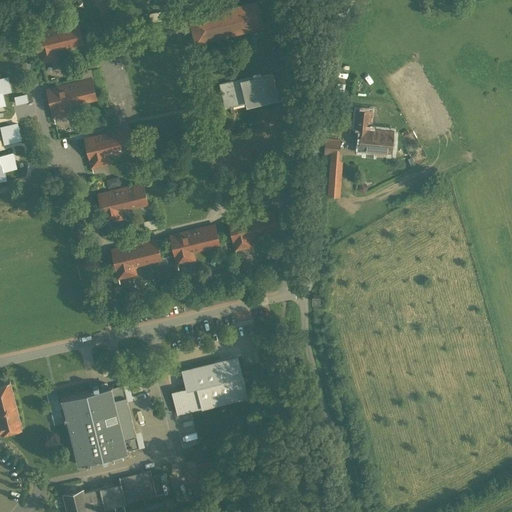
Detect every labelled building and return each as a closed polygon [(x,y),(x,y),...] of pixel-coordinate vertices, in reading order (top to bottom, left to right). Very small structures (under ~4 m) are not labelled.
[(263,26),(257,0),(248,0),(188,15),(194,42),(263,26)] [(161,11),(150,13),(151,21),(163,19),(161,11)] [(273,17),(265,19),(268,31),(276,29),(273,17)] [(115,18),(106,20),(109,32),(117,30),(115,18)] [(78,22),(45,30),(46,34),(34,36),(39,57),(51,54),(50,50),(83,42),(78,22)] [(210,63),(202,65),(204,76),(213,74),(210,63)] [(91,69),(79,72),(81,80),(92,77),(93,77),(91,69)] [(272,70),(219,83),(224,106),(245,102),(246,105),(279,98),(272,70)] [(8,76),(0,77),(0,105),(6,105),(3,92),(11,90),(8,76)] [(81,80),(58,85),(59,89),(48,92),(53,112),(64,110),(63,106),(97,98),(92,77),(81,80)] [(26,93),(14,96),(16,104),(28,101),(26,93)] [(394,130),(374,128),(374,124),(370,123),(372,109),(356,108),(354,126),(361,127),(358,149),(392,152),(394,130)] [(101,112),(93,114),(96,126),(104,124),(101,112)] [(17,122),(0,125),(0,126),(4,143),(21,139),(17,122)] [(130,127),(96,135),(97,139),(86,141),(90,162),(102,159),(101,155),(135,147),(130,127)] [(340,139),(325,138),(324,152),(331,153),(339,154),(340,139)] [(139,148),(131,150),(134,162),(142,160),(139,148)] [(0,180),(7,179),(5,170),(17,168),(13,151),(0,154),(0,180)] [(339,160),(331,159),(328,195),(336,196),(339,160)] [(121,174),(109,177),(111,186),(124,182),(121,174)] [(143,182),(109,190),(110,194),(99,197),(104,217),(115,214),(114,210),(148,203),(143,182)] [(273,209),(240,217),(241,221),(229,224),(234,244),(246,242),(245,238),(278,230),(273,209)] [(156,218),(144,221),(146,229),(157,226),(156,218)] [(215,223),(181,231),(182,235),(171,238),(176,259),(187,256),(186,252),(220,244),(215,223)] [(156,237),(123,245),(124,249),(112,252),(117,273),(129,270),(128,266),(161,258),(156,237)] [(278,259),(266,261),(268,269),(280,267),(278,259)] [(232,270),(220,272),(221,280),(233,278),(232,270)] [(178,282),(167,285),(169,293),(180,290),(178,282)] [(185,387),(171,391),(177,414),(201,408),(241,398),(244,397),(247,397),(242,376),(237,355),(181,369),(185,387)] [(10,379),(0,381),(0,430),(21,425),(17,410),(17,408),(17,407),(16,405),(10,379)] [(94,389),(61,398),(77,464),(102,458),(103,462),(108,460),(107,457),(129,451),(112,385),(99,388),(98,384),(93,385),(94,389)] [(196,447),(190,449),(192,460),(198,459),(196,447)] [(120,482),(84,491),(89,511),(98,509),(157,495),(152,475),(150,469),(119,477),(120,482)] [(166,471),(152,475),(157,495),(171,491),(166,471)] [(82,488),(64,493),(63,493),(67,511),(85,511),(89,511),(84,491),(83,489),(84,489),(83,488),(82,488)] [(165,500),(147,505),(148,511),(167,506),(165,500)]
